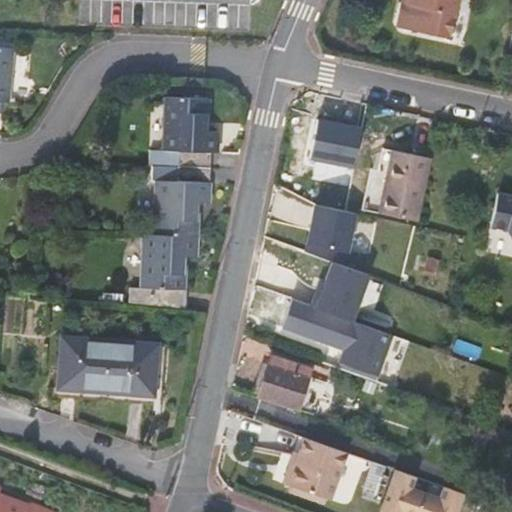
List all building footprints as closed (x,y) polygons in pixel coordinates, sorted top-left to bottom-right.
[(459,0),(411,0),(410,8),(403,9),(401,18),(407,25),(452,35),(459,0)] [(0,102),(7,102),(12,47),(0,46),(0,102)] [(147,150),(146,164),(178,165),(209,167),(209,153),(215,153),(216,130),(206,130),(208,97),(165,96),(162,151),(147,150)] [(309,158),(354,167),(362,128),(317,119),(309,158)] [(383,148),(370,209),(416,218),(429,157),(383,148)] [(208,179),(209,167),(178,165),(177,179),(155,178),(152,233),(198,235),(200,203),(209,204),(211,180),(208,179)] [(511,202),(511,203),(495,199),(488,233),(505,236),(504,239),(507,244),(511,244),(511,202)] [(357,211),(317,202),(307,241),(347,250),(357,211)] [(197,257),(198,235),(152,233),(143,233),(140,287),(127,286),(127,300),(129,300),(185,302),(187,257),(197,257)] [(332,261),(344,265),(347,250),(307,241),(305,252),(332,261)] [(310,308),(352,322),(369,273),(344,265),(332,261),(325,281),(321,292),(317,290),(310,308)] [(321,292),(325,281),(320,280),(317,290),(321,292)] [(123,293),(102,291),(102,298),(122,300),(123,293)] [(389,357),(396,338),(352,322),(310,308),(291,301),(282,328),(344,350),(339,363),(373,375),(381,354),(389,357)] [(152,395),(157,342),(60,334),(56,386),(152,395)] [(270,353),(256,396),(297,409),(311,367),(270,353)] [(375,426),(360,421),(357,431),(372,436),(375,426)] [(508,454),(511,442),(485,435),(486,427),(468,423),(462,450),(480,455),(482,447),(508,454)] [(511,438),(511,433),(486,427),(485,435),(511,442),(511,438)] [(346,450),(304,435),(298,451),(295,461),(288,463),(284,477),(287,482),(329,497),(346,450)] [(295,461),(298,451),(293,449),(288,463),(295,461)] [(459,511),(464,491),(434,480),(430,492),(401,482),(405,470),(385,463),(368,511),(459,511)] [(26,504),(0,493),(0,511),(48,511),(49,510),(28,502),(26,504)] [(469,511),(486,511),(489,504),(472,500),(469,511)]
